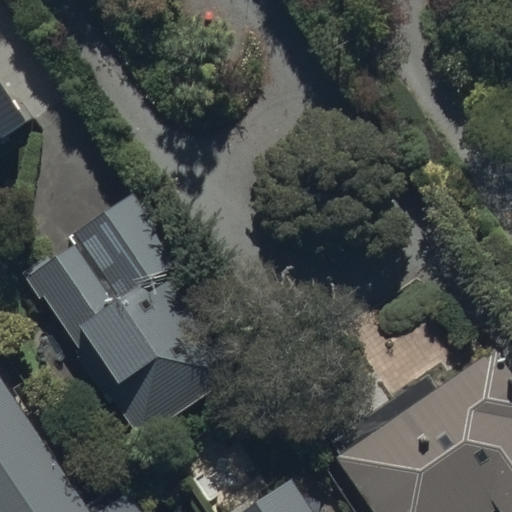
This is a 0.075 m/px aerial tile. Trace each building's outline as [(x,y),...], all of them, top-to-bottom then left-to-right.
[(0,141),(28,123),(0,80),(0,141)] [(82,244),(25,278),(38,300),(44,297),(101,395),(110,389),(137,436),(230,381),(168,274),(186,264),(144,192),(75,232),(82,244)] [(475,355),(331,450),(371,511),(500,511),(502,511),(511,511),(511,367),(495,342),(475,355)] [(139,511),(120,482),(88,505),(0,370),(0,511),(139,511)] [(244,511),(321,511),(299,477),(244,511)]
